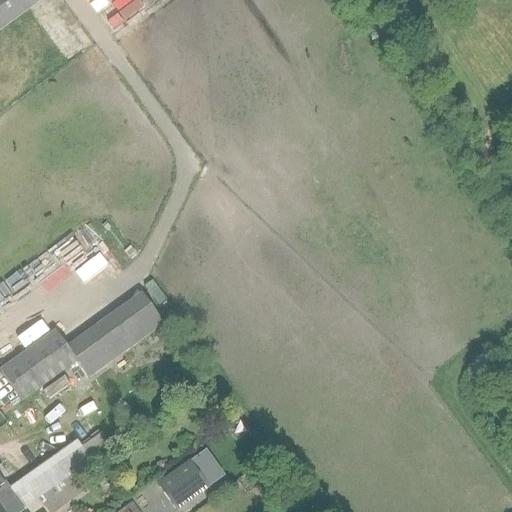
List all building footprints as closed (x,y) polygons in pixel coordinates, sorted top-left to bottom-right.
[(0,0),(0,30),(41,0),(0,0)] [(34,16),(62,59),(86,44),(58,0),(34,16)] [(132,21),(153,6),(148,0),(143,0),(126,13),(132,21)] [(0,371),(22,401),(75,362),(89,381),(164,327),(141,295),(67,348),(55,331),(0,371)] [(0,511),(20,511),(23,510),(22,509),(53,487),(69,475),(87,463),(91,470),(114,454),(100,433),(80,447),(76,441),(8,490),(0,479),(0,511)] [(191,462),(158,485),(177,511),(209,488),(191,462)] [(65,503),(81,492),(69,475),(53,487),(65,503)]
